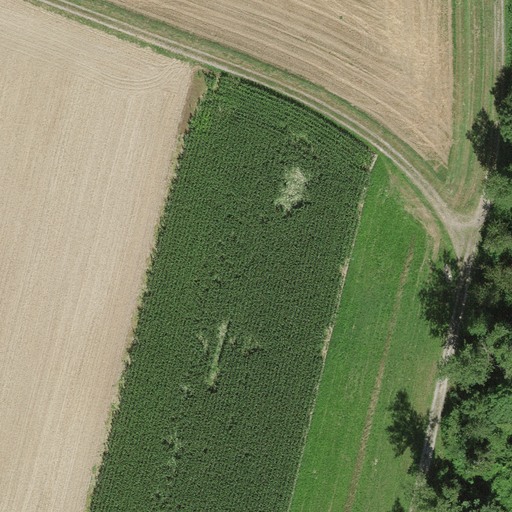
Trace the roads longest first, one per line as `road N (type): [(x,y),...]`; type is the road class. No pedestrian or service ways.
road 1 (track): [(413,511),(499,142),(500,0)]
road 2 (track): [(474,243),(389,150),(331,111),(56,0)]
